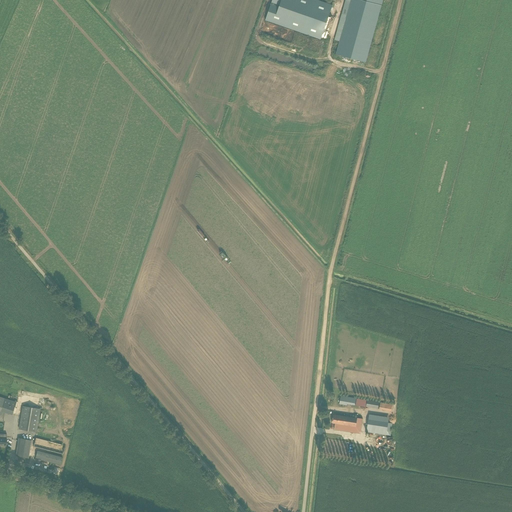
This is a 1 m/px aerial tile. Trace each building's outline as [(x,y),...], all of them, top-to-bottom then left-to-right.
[(329,15),(332,5),(317,0),(272,0),(265,20),(320,39),(325,29),(328,30),(332,16),(329,15)] [(341,15),(335,40),(339,41),(336,54),(366,62),(369,49),(382,0),(350,0),(346,17),(341,15)] [(0,396),(0,410),(12,414),(16,402),(0,396)] [(356,398),(341,396),(339,404),(347,406),(348,404),(355,405),(356,398)] [(366,400),(357,398),(356,405),(365,407),(366,400)] [(367,400),(366,407),(378,409),(378,407),(379,407),(379,409),(379,410),(391,412),(392,404),(379,402),(367,400)] [(37,432),(41,409),(22,406),(18,429),(37,432)] [(369,413),(368,421),(388,424),(389,416),(369,413)] [(333,414),(332,423),(336,423),(335,430),(343,431),(344,427),(350,428),(349,432),(360,433),(363,419),(338,415),(333,414)] [(366,432),(391,435),(392,424),(388,424),(368,421),(366,432)] [(16,456),(28,458),(31,440),(19,438),(16,456)] [(65,445),(63,444),(36,438),(34,446),(63,454),(65,445)] [(60,465),(62,460),(62,457),(37,451),(35,458),(60,465)]
